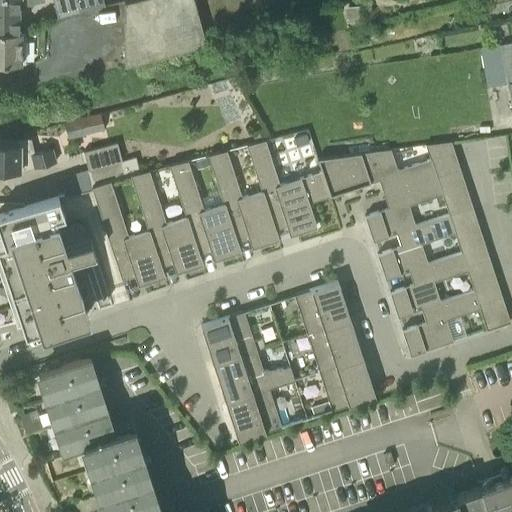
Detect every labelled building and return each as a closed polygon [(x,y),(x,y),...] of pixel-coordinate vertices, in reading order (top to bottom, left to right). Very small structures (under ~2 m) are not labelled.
[(0,0),(0,30),(19,31),(19,2),(26,1),(27,5),(44,1),(43,0),(0,0)] [(52,0),(57,18),(82,12),(78,0),(52,0)] [(123,65),(205,43),(194,0),(127,0),(124,1),(123,65)] [(350,27),(376,21),(370,0),(368,0),(344,6),(350,27)] [(21,31),(19,31),(0,30),(0,63),(20,63),(21,31)] [(507,83),(511,82),(511,42),(501,44),(507,83)] [(487,86),(507,83),(501,44),(480,48),(487,86)] [(69,137),(86,132),(82,117),(65,121),(69,137)] [(362,130),(362,121),(352,122),(353,130),(362,130)] [(310,143),(306,130),(293,134),(296,142),(301,146),(310,143)] [(261,190),(262,190),(274,229),(275,228),(293,223),(296,232),(316,226),(309,202),(330,195),(322,170),(321,170),(279,184),(265,139),(246,144),(261,190)] [(432,163),(455,155),(451,140),(426,144),(431,158),(430,158),(432,163)] [(92,184),(125,175),(121,161),(117,142),(82,151),(92,184)] [(19,157),(19,144),(0,143),(0,170),(23,171),(54,162),(51,148),(19,157)] [(321,170),(322,170),(330,195),(378,179),(383,193),(436,176),(432,163),(430,158),(397,169),(390,148),(317,158),(321,170)] [(224,202),(236,241),(237,241),(255,235),(258,244),(278,238),(275,228),(274,229),(262,190),(261,190),(241,196),(226,149),(207,154),(223,202),(224,202)] [(194,159),(197,167),(209,163),(207,155),(194,159)] [(436,176),(460,168),(455,155),(432,163),(436,176)] [(140,171),(135,157),(121,161),(125,175),(130,174),(140,171)] [(185,215),(185,214),(198,254),(199,253),(217,247),(220,257),(240,250),(237,241),(236,241),(224,202),(223,202),(203,209),(187,159),(168,164),(185,215)] [(436,176),(440,189),(464,181),(460,168),(436,176)] [(147,227),(160,266),(161,266),(179,260),(182,269),(202,263),(199,253),(198,254),(185,214),(185,215),(165,221),(148,169),(140,171),(130,174),(147,227)] [(436,176),(383,193),(388,207),(364,215),(372,240),(396,232),(415,225),(414,224),(408,205),(442,194),(440,189),(436,176)] [(147,227),(127,233),(109,179),(91,184),(121,279),(141,272),(144,282),(164,275),(161,266),(160,266),(147,227)] [(444,201),(468,194),(464,181),(440,189),(442,194),(444,201)] [(96,250),(89,230),(88,228),(88,227),(86,225),(85,224),(83,223),(82,222),(81,222),(79,221),(76,221),(74,222),(60,226),(57,215),(64,213),(57,194),(0,212),(0,227),(5,243),(0,244),(0,253),(25,333),(39,329),(41,335),(90,320),(71,258),(96,250)] [(448,214),(472,206),(468,194),(444,201),(448,213),(448,214)] [(453,227),(476,219),(472,206),(448,214),(453,227)] [(415,225),(396,232),(400,245),(377,253),(385,278),(408,270),(408,269),(427,263),(427,262),(421,243),(454,232),(453,227),(448,214),(448,213),(414,224),(415,225)] [(453,227),(454,232),(457,240),(480,232),(476,219),(453,227)] [(461,252),(485,244),(480,232),(457,240),(460,251),(461,252)] [(489,257),(485,244),(461,252),(465,265),(489,257)] [(427,262),(427,263),(408,269),(408,270),(413,283),(389,291),(397,316),(421,308),(420,307),(439,301),(439,300),(433,281),(466,270),(465,265),(461,252),(460,251),(427,262)] [(465,265),(466,270),(469,278),(493,270),(489,257),(465,265)] [(469,278),(473,289),(473,290),(497,282),(493,270),(469,278)] [(306,333),(350,319),(337,280),(294,294),(306,333)] [(501,295),(497,282),(473,290),(477,303),(501,295)] [(439,300),(439,301),(420,307),(421,308),(425,321),(401,329),(410,354),(453,340),(446,319),(479,308),(477,303),(473,290),(473,289),(439,300)] [(482,315),(505,308),(501,295),(477,303),(479,308),(482,315)] [(482,315),(486,329),(510,321),(505,308),(482,315)] [(253,341),(243,310),(200,325),(213,363),(256,349),(253,341)] [(319,371),(362,357),(350,319),(306,333),(319,371)] [(262,339),(253,341),(256,349),(265,347),(262,339)] [(256,349),(213,363),(225,402),(269,387),(294,379),(291,371),(264,373),(256,349)] [(332,410),(353,403),(375,396),(362,357),(319,371),(332,410)] [(156,511),(128,428),(109,434),(84,358),(60,366),(52,368),(37,373),(63,451),(81,445),(103,511),(511,511),(511,474),(490,482),(479,485),(479,487),(452,496),(454,502),(422,511),(156,511)] [(50,362),(50,363),(52,368),(60,366),(58,360),(58,359),(50,362)] [(281,426),(269,387),(225,402),(238,441),(281,426)]
